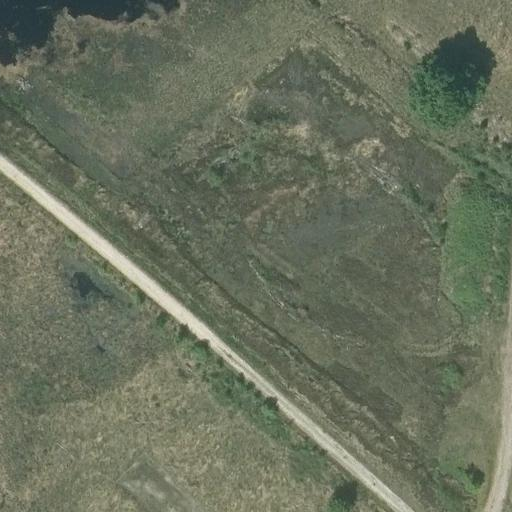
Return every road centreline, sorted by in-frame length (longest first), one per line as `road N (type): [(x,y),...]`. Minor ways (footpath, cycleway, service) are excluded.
road 1 (track): [(0,165),(408,511)]
road 2 (track): [(511,383),(500,494),(489,511)]
